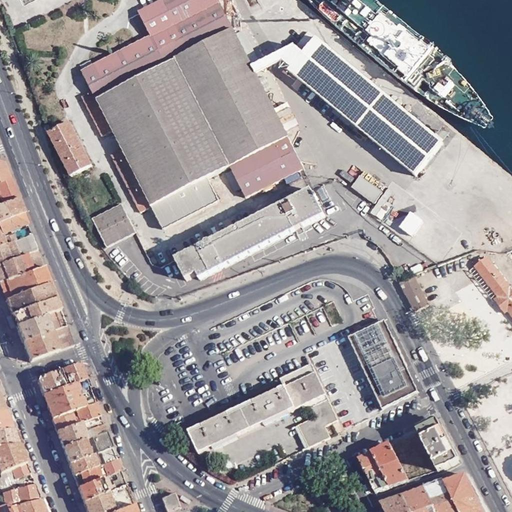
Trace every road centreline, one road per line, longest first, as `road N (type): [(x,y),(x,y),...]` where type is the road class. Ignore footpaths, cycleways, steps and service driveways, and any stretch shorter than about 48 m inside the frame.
road 1 (secondary): [(443,403),(373,274),(349,258),(319,259),(225,301)]
road 2 (unknown): [(216,393),(385,296)]
road 3 (secondary): [(225,301),(145,357),(129,420)]
road 4 (residential): [(65,511),(13,371)]
road 5 (secondary): [(129,420),(188,481),(233,506)]
road 6 (secondary): [(225,301),(162,319),(97,298)]
road 7 (secondary): [(67,264),(20,142)]
